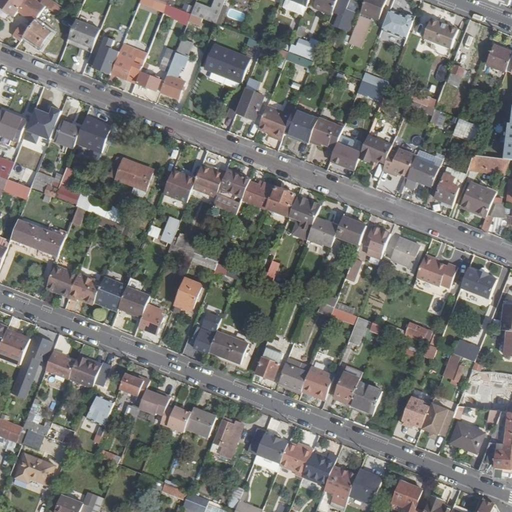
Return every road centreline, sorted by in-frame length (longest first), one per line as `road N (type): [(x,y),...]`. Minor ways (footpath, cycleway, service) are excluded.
road 1 (residential): [(0,297),(511,498)]
road 2 (residential): [(511,256),(0,57)]
